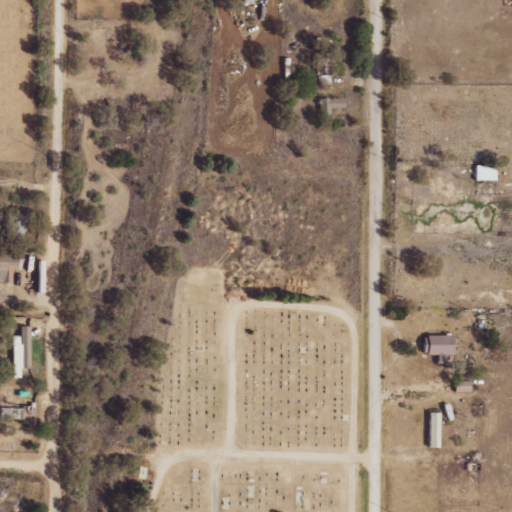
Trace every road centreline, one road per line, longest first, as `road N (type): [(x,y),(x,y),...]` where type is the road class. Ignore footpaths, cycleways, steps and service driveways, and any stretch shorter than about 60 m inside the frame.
road 1 (residential): [(52,511),(58,0)]
road 2 (residential): [(373,511),(370,0)]
